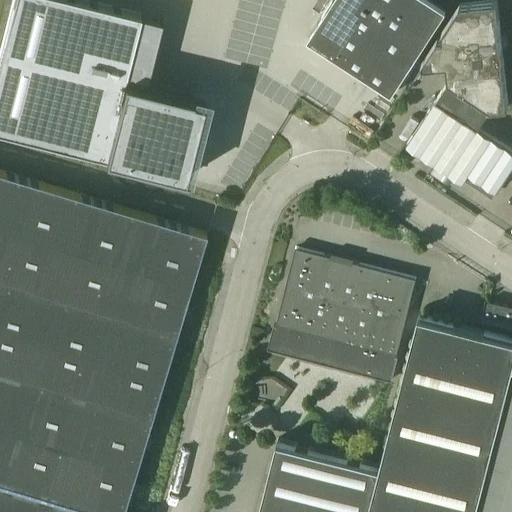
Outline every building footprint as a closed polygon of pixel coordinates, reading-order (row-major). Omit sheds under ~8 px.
[(10,0),(0,42),(0,131),(96,155),(97,154),(106,156),(105,158),(184,177),(186,178),(187,176),(185,176),(204,101),(193,98),(193,97),(146,85),(127,80),(124,79),(140,14),(84,0),(10,0)] [(445,11),(429,0),(333,0),(308,39),(392,93),(445,11)] [(497,0),(493,0),(460,3),(421,61),(426,65),(447,63),(448,79),(435,99),(478,127),(491,107),(508,105),(497,0)] [(492,136),(478,127),(435,99),(406,143),(463,180),(492,136)] [(224,181),(241,186),(252,154),(235,148),(224,181)] [(0,169),(0,511),(120,511),(206,231),(0,169)] [(295,246),(275,324),(274,323),(268,348),(391,379),(398,355),(396,355),(416,277),(295,246)] [(511,306),(488,300),(485,312),(511,318),(511,306)] [(511,511),(511,337),(418,314),(380,465),(277,438),(258,511),(511,511)]
